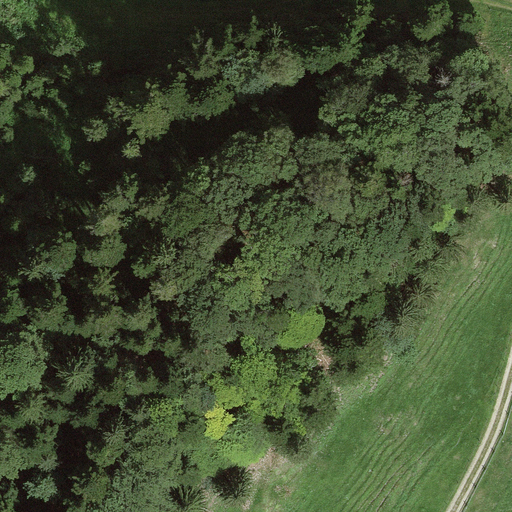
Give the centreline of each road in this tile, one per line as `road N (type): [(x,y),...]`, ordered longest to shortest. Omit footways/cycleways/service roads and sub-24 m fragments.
road 1 (track): [(511,379),(453,511)]
road 2 (track): [(130,0),(266,0)]
